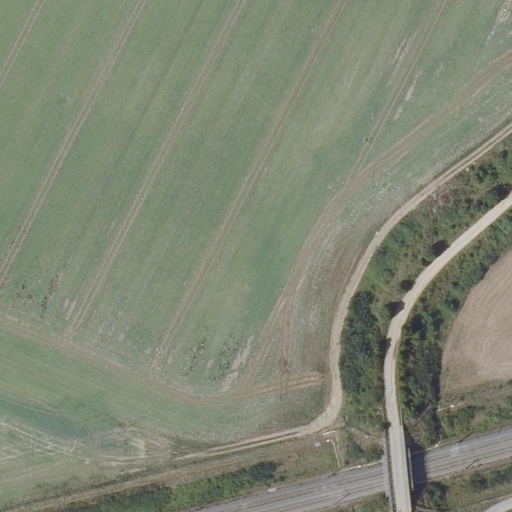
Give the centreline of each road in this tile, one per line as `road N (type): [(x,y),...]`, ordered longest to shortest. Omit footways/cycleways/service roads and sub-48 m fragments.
road 1 (track): [(194,454),(328,415),(342,319),(378,241),(511,127)]
road 2 (track): [(511,197),(425,274),(393,325),(401,511)]
